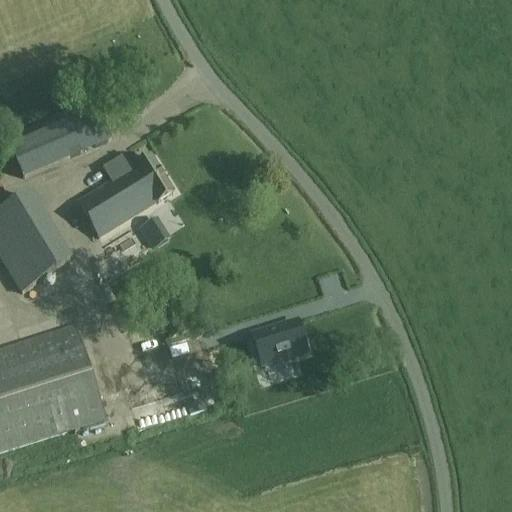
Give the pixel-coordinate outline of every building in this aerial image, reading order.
[(9,148),(24,181),(112,143),(97,110),(9,148)] [(173,196),(151,160),(136,169),(130,159),(119,165),(118,163),(104,172),(112,184),(77,205),(98,240),(157,205),(173,196)] [(0,263),(21,298),(73,265),(31,196),(0,214),(0,263)] [(170,240),(156,219),(139,231),(152,252),(170,240)] [(105,268),(130,252),(123,241),(98,257),(105,268)] [(307,354),(298,324),(252,338),(261,368),(307,354)] [(0,457),(106,424),(76,329),(0,353),(0,457)]
